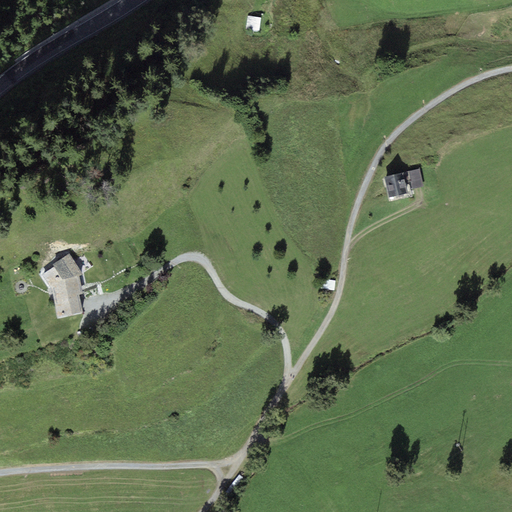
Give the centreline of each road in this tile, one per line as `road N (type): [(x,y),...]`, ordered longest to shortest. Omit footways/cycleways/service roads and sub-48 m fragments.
road 1 (track): [(231,473),(328,318),(347,238),(381,152),(455,88),(511,68)]
road 2 (track): [(231,473),(213,464),(0,471)]
road 3 (tertiary): [(131,0),(0,85)]
